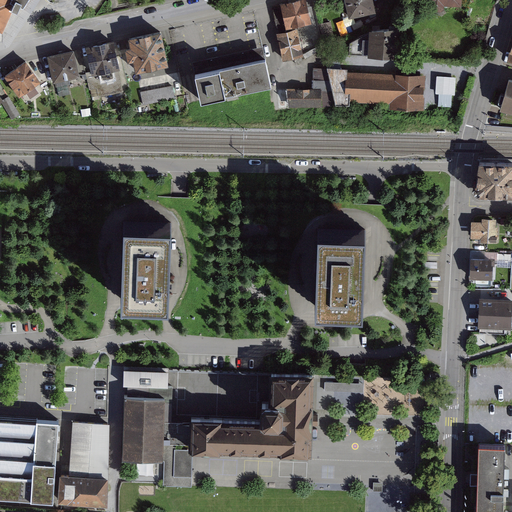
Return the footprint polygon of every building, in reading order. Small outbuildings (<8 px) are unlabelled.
[(0,0),(0,27),(2,29),(14,1),(15,0),(0,0)] [(312,26),(306,0),(280,7),(286,32),(312,26)] [(376,14),(373,0),(344,0),(348,19),(376,14)] [(464,9),(464,0),(408,0),(408,7),(464,9)] [(334,22),(324,24),(326,37),(337,35),(334,22)] [(367,31),(365,26),(357,29),(359,34),(367,31)] [(351,57),(409,61),(413,27),(376,32),(351,45),(351,57)] [(283,64),(304,59),(297,31),(277,36),(283,64)] [(161,32),(127,39),(129,48),(124,50),(127,63),(132,62),(134,73),(167,66),(161,32)] [(113,43),(88,49),(94,72),(89,73),(94,93),(101,92),(103,99),(125,94),(113,43)] [(75,52),(49,58),(59,97),(71,94),(68,82),(81,79),(75,52)] [(42,83),(28,62),(6,76),(20,97),(42,83)] [(270,89),(265,62),(219,71),(225,98),(270,89)] [(396,105),(398,72),(335,69),(333,92),(333,102),(396,105)] [(225,98),(219,71),(193,76),(199,103),(225,98)] [(429,112),(433,75),(398,72),(396,105),(394,109),(429,112)] [(438,106),(453,107),(454,94),(456,94),(458,77),(440,75),(438,106)] [(511,76),(501,111),(511,114),(511,76)] [(174,87),(141,93),(144,106),(177,100),(174,87)] [(332,112),(333,92),(288,89),(287,109),(332,112)] [(15,100),(7,104),(16,118),(23,114),(15,100)] [(511,163),(483,162),(482,188),(485,193),(511,194),(511,163)] [(485,221),(473,219),(472,235),(482,236),(482,240),(500,241),(500,225),(498,225),(499,216),(486,216),(485,221)] [(171,219),(125,218),(123,302),(168,303),(171,219)] [(318,311),(364,312),(365,229),(319,228),(318,311)] [(511,255),(503,255),(503,267),(511,267),(511,255)] [(499,261),(474,260),(473,278),(498,279),(499,261)] [(511,302),(482,300),(480,326),(511,328),(511,302)] [(174,386),(175,369),(126,367),(125,384),(174,386)] [(313,370),(270,370),(270,390),(260,390),(257,392),(255,410),(260,415),(258,418),(218,416),(218,413),(189,411),(188,447),(311,453),(313,370)] [(169,462),(172,393),(128,391),(124,459),(169,462)] [(34,451),(36,416),(0,414),(0,490),(31,492),(34,451)] [(34,451),(56,453),(59,417),(36,416),(34,451)] [(107,500),(111,420),(73,418),(70,469),(60,469),(58,498),(107,500)] [(502,511),(504,442),(479,442),(476,511),(502,511)] [(56,453),(34,451),(31,492),(53,494),(56,453)]
